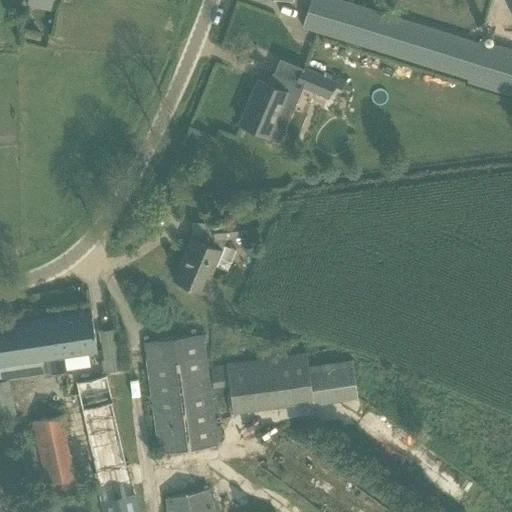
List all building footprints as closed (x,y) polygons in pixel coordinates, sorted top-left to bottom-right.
[(27,0),(26,7),(47,10),(49,0),(56,0),(61,1),(61,0),(27,0)] [(468,82),(511,95),(511,49),(481,40),(480,43),(339,0),(310,0),(303,27),(469,78),(468,82)] [(347,48),(344,59),(358,63),(361,53),(347,48)] [(298,83),(330,97),(337,82),(304,68),(298,83)] [(240,123),(280,140),(299,97),(287,92),(292,81),(272,73),(268,84),(258,80),(240,123)] [(191,287),(204,292),(214,265),(228,270),(235,250),(222,245),(224,239),(247,236),(244,217),(211,222),(213,240),(211,246),(191,237),(173,279),(191,287)] [(0,324),(0,379),(43,373),(44,376),(66,372),(63,355),(97,350),(91,311),(0,324)] [(100,362),(102,374),(122,371),(116,331),(100,334),(104,362),(100,362)] [(221,426),(215,426),(202,335),(146,343),(161,452),(218,444),(217,437),(223,436),(221,426)] [(308,365),(306,353),(226,364),(229,386),(232,412),(313,401),(313,404),(355,398),(349,359),(308,365)] [(213,388),(229,386),(226,364),(210,366),(213,388)] [(0,382),(0,420),(15,417),(6,381),(0,382)] [(32,421),(46,483),(78,476),(64,414),(32,421)] [(169,497),(164,499),(166,511),(217,511),(213,488),(169,497)] [(54,501),(42,506),(43,511),(55,511),(57,509),(54,501)]
